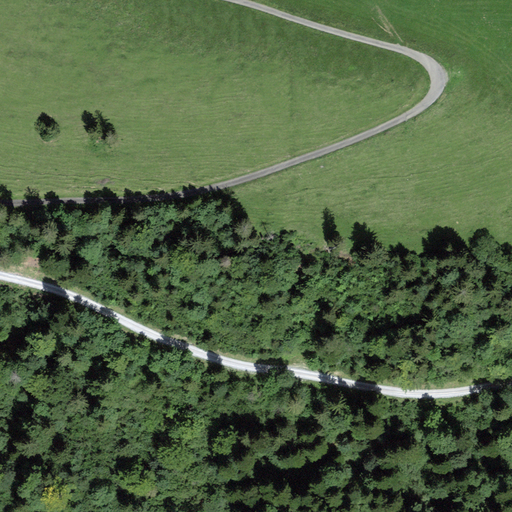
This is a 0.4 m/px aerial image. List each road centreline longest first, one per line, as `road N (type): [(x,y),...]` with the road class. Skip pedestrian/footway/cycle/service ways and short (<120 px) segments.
road 1 (track): [(227,0),(415,57),(434,73),(423,105),(364,138),(221,188),(0,204)]
road 2 (track): [(0,275),(84,302),(202,357),(249,368),(409,396),(511,381)]
